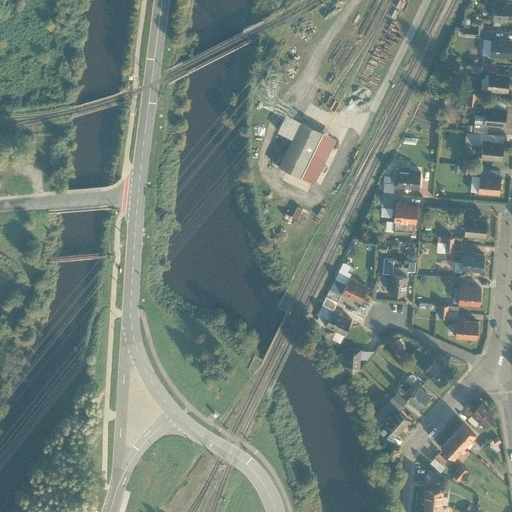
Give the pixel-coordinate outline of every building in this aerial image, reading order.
[(511,0),(495,0),(495,18),(511,19),(511,0)] [(475,36),(475,19),(462,18),(461,35),(475,36)] [(476,20),(475,33),(490,35),(490,28),(483,27),(484,21),(476,20)] [(511,40),(511,37),(492,37),(492,45),(485,45),(484,54),(511,56),(511,40)] [(510,73),(489,72),(488,90),(509,91),(510,73)] [(507,107),(486,106),(485,122),(485,124),(489,124),(506,125),(507,107)] [(317,127),(289,112),(280,130),(287,134),(273,161),(304,176),(326,131),(317,127)] [(488,132),(489,124),(485,124),(485,122),(475,122),(474,131),(488,132)] [(504,141),(483,139),(482,158),(503,159),(504,141)] [(421,170),(400,169),(399,185),(420,187),(421,170)] [(501,175),(480,174),(479,192),(500,193),(501,175)] [(296,204),(292,214),(299,217),(303,206),(296,204)] [(417,205),(396,204),(394,229),(415,231),(417,205)] [(487,218),(466,217),(466,235),(486,236),(487,218)] [(461,241),(454,241),(455,235),(438,233),(436,248),(460,250),(461,241)] [(484,252),(463,251),(462,268),(483,270),(484,252)] [(407,292),(408,273),(390,272),(389,291),(407,292)] [(349,276),(342,292),(360,300),(368,285),(349,276)] [(481,287),(460,285),(459,303),(480,304),(481,287)] [(447,316),(448,303),(441,302),(440,315),(447,316)] [(352,316),(333,308),(326,325),(345,333),(352,316)] [(478,321),(457,319),(456,336),(476,338),(478,321)] [(360,367),(361,348),(347,347),(345,366),(352,374),(360,367)] [(451,374),(435,359),(423,371),(439,386),(451,374)] [(430,396),(418,386),(409,397),(422,407),(430,396)] [(483,399),(471,411),(473,413),(481,420),(487,425),(498,413),(483,399)] [(397,435),(411,419),(388,400),(374,416),(397,435)] [(481,420),(473,413),(468,418),(476,425),(481,420)] [(464,422),(453,434),(466,446),(477,434),(464,422)] [(466,446),(453,434),(441,447),(455,459),(466,446)] [(447,460),(439,452),(435,456),(443,464),(447,460)] [(443,464),(435,456),(431,461),(439,469),(443,464)] [(460,464),(454,476),(461,479),(467,467),(460,464)] [(424,483),(423,503),(442,504),(443,484),(424,483)] [(441,511),(442,504),(423,503),(422,511),(441,511)]
